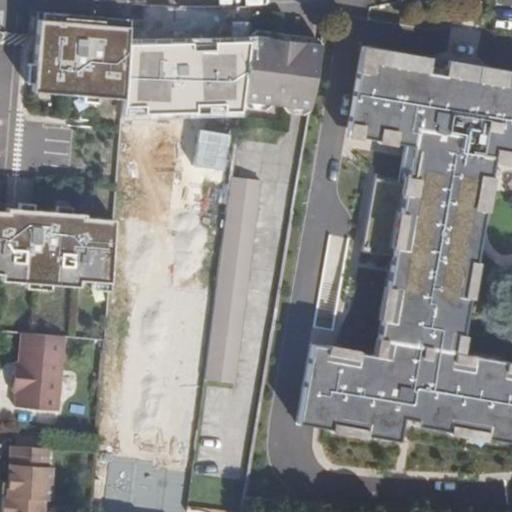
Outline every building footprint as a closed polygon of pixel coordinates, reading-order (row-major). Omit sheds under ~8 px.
[(32,33),(28,94),(123,100),(126,43),(128,21),(34,14),(33,19),(32,33)] [(160,42),(159,114),(238,109),(242,38),(160,42)] [(285,108),(293,44),(242,38),(238,109),(285,108)] [(159,114),(160,42),(149,42),(126,43),(123,100),(122,117),(148,115),(159,114)] [(305,111),(315,47),(293,44),(285,108),(305,111)] [(357,52),(354,69),(361,71),(364,53),(357,52)] [(350,129),(349,134),(407,145),(401,182),(369,176),(356,250),(387,255),(372,337),(377,338),(374,355),(369,354),(357,351),(356,357),(326,351),(327,346),(311,343),(296,422),(343,431),(344,426),(364,429),(363,434),(396,440),(401,418),(414,420),(413,425),(447,431),(448,426),(484,433),(483,438),(511,443),(511,368),(504,367),(506,359),(472,353),(470,361),(453,358),(457,332),(462,333),(469,295),(464,294),(468,267),(473,268),(492,158),(511,161),(511,80),(471,73),(473,65),(443,60),(442,67),(364,53),(361,71),(354,69),(343,127),(350,129)] [(235,384),(260,180),(229,176),(222,224),(203,379),(235,384)] [(0,274),(104,282),(113,222),(79,217),(80,213),(1,208),(1,211),(0,210),(0,274)] [(60,335),(17,332),(15,362),(14,371),(10,370),(9,391),(13,392),(12,406),(55,409),(60,335)] [(377,338),(372,337),(369,354),(374,355),(377,338)] [(356,357),(357,351),(327,346),(326,351),(356,357)] [(344,426),(343,431),(363,434),(364,429),(344,426)] [(448,426),(447,431),(483,438),(484,433),(448,426)] [(45,447),(7,444),(4,479),(3,495),(0,494),(0,511),(40,511),(41,499),(48,500),(49,483),(47,482),(49,466),(44,465),(45,447)]
